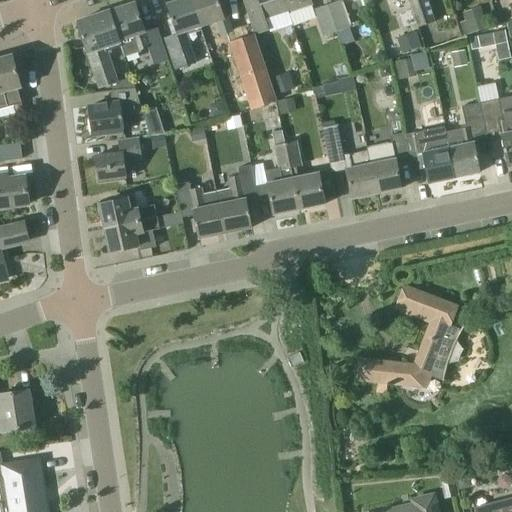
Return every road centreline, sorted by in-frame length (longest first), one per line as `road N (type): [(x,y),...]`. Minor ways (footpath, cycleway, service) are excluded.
road 1 (residential): [(77,304),(511,200)]
road 2 (residential): [(77,304),(36,7)]
road 3 (residential): [(109,511),(77,304)]
